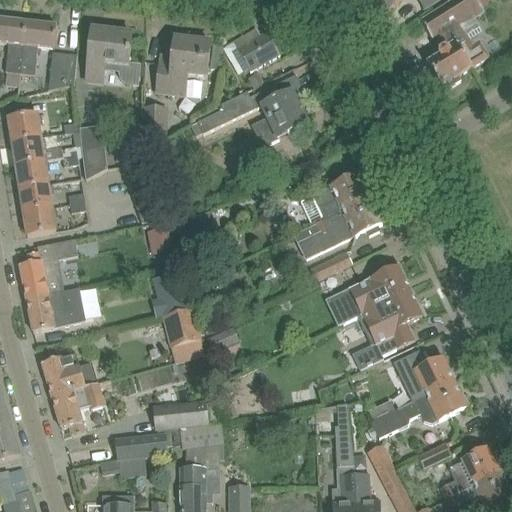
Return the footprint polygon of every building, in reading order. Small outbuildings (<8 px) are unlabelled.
[(369,0),(385,17),(400,4),(404,0),(369,0)] [(418,0),(425,10),(441,0),(418,0)] [(494,5),(490,0),(456,0),(421,23),(433,42),(438,38),(446,50),(441,53),(441,58),(427,66),(445,94),(462,83),(459,79),(490,59),(481,45),(488,40),(476,21),(484,15),(483,12),(494,5)] [(19,89),(21,77),(27,24),(0,20),(0,45),(10,46),(6,75),(8,75),(7,87),(19,89)] [(55,51),(55,47),(57,28),(27,24),(21,77),(35,78),(38,49),(55,51)] [(89,64),(87,84),(103,86),(105,73),(105,66),(119,67),(118,75),(120,82),(125,87),(139,88),(141,66),(130,65),(133,36),(93,32),(91,52),(89,64)] [(261,39),(256,32),(234,45),(251,75),(281,57),(268,35),(261,39)] [(207,81),(211,45),(176,41),(173,63),(161,62),(157,95),(187,99),(189,79),(207,81)] [(220,71),(223,47),(212,46),(210,70),(220,71)] [(75,89),(78,58),(54,55),(48,93),(67,89),(75,89)] [(262,107),(268,120),(252,128),(262,148),(271,144),(279,141),(290,135),(308,127),(298,105),(294,107),(291,101),(304,96),(305,96),(296,76),(295,76),(296,78),(278,87),(257,96),(251,99),(249,95),(223,107),(225,113),(199,125),(204,135),(205,137),(257,112),(256,110),(262,107)] [(146,111),(145,150),(158,142),(158,137),(167,137),(168,109),(146,108),(146,111)] [(13,145),(42,141),(38,117),(9,121),(13,145)] [(199,125),(191,129),(196,139),(204,135),(199,125)] [(80,131),(79,126),(65,128),(66,137),(80,135),(80,131)] [(81,135),(87,182),(108,171),(103,128),(80,131),(80,135),(81,135)] [(44,152),(42,141),(13,145),(17,168),(46,164),(63,160),(63,161),(78,159),(77,149),(62,152),(62,150),(44,152)] [(117,164),(135,162),(133,152),(116,155),(117,164)] [(64,170),(79,167),(78,159),(63,161),(64,170)] [(126,181),(149,173),(145,162),(122,170),(126,181)] [(21,191),(49,187),(46,164),(17,168),(21,191)] [(130,192),(153,185),(149,173),(126,181),(130,192)] [(332,189),(313,199),(323,222),(314,226),(315,228),(327,222),(327,221),(344,213),(344,214),(371,201),(359,176),(341,185),(332,189)] [(134,203),(157,196),(153,185),(130,192),(134,203)] [(24,215),(53,210),(49,187),(21,191),(24,215)] [(138,215),(160,207),(157,196),(134,203),(138,215)] [(70,207),(85,205),(84,197),(69,199),(70,207)] [(303,234),(297,237),(302,247),(299,249),(306,263),(327,253),(356,239),(365,235),(367,234),(370,238),(381,233),(378,228),(383,226),(371,201),(344,214),(344,213),(327,221),(327,222),(315,228),(313,229),(303,234)] [(72,216),(86,214),(85,205),(70,207),(72,216)] [(142,226),(164,218),(160,207),(138,215),(142,226)] [(28,239),(57,234),(53,210),(24,215),(28,239)] [(186,246),(219,235),(211,214),(178,225),(186,246)] [(172,229),(148,234),(153,258),(176,253),(172,229)] [(29,267),(21,269),(27,302),(63,295),(65,295),(59,262),(78,259),(75,242),(38,250),(39,255),(27,257),(29,267)] [(218,253),(209,257),(216,272),(231,265),(228,257),(222,260),(218,253)] [(347,254),(311,272),(316,283),(353,266),(347,254)] [(373,282),(343,296),(355,321),(358,320),(363,317),(411,294),(399,269),(394,272),(392,268),(381,273),(383,277),(373,282)] [(158,301),(152,303),(157,321),(162,320),(175,316),(191,312),(181,274),(165,279),(170,298),(158,301)] [(63,295),(27,302),(34,335),(43,334),(49,332),(87,324),(80,292),(66,294),(65,295),(63,295)] [(363,317),(358,320),(372,348),(377,346),(382,358),(414,342),(407,327),(423,319),(411,294),(363,317)] [(193,312),(162,320),(170,350),(171,350),(201,343),(193,312)] [(234,330),(208,341),(214,355),(239,344),(234,330)] [(206,355),(201,343),(171,350),(175,362),(206,355)] [(351,377),(382,367),(376,348),(345,357),(351,377)] [(420,353),(394,366),(413,405),(455,385),(443,360),(427,368),(420,353)] [(62,361),(43,366),(53,399),(98,386),(91,365),(80,368),(77,358),(77,356),(65,360),(62,361)] [(399,412),(372,425),(379,441),(408,427),(410,422),(421,416),(424,424),(432,426),(439,423),(440,423),(449,419),(467,410),(455,385),(413,405),(398,412),(399,412)] [(98,386),(53,399),(62,432),(70,429),(73,439),(87,435),(84,425),(80,412),(90,409),(91,412),(104,408),(98,386)] [(214,389),(206,391),(209,399),(216,396),(214,389)] [(0,434),(12,431),(4,404),(0,405),(0,434)] [(206,404),(154,411),(157,433),(157,435),(158,435),(172,433),(173,433),(222,427),(219,404),(206,406),(206,404)] [(233,407),(226,410),(230,421),(238,418),(233,407)] [(338,490),(332,491),(333,507),(333,511),(357,511),(356,477),(353,454),(348,407),(338,409),(338,415),(339,430),(336,430),(338,470),(338,490)] [(260,438),(280,436),(278,423),(259,425),(260,438)] [(222,427),(173,433),(175,445),(175,448),(183,447),(184,451),(188,451),(188,471),(181,471),(181,511),(207,511),(208,506),(208,505),(207,489),(207,471),(221,471),(221,463),(225,463),(225,446),(222,427)] [(0,464),(20,458),(12,431),(0,434),(0,464)] [(158,439),(118,444),(119,462),(124,461),(145,459),(167,457),(166,449),(173,448),(172,433),(158,435),(158,439)] [(424,471),(452,458),(445,445),(418,459),(424,471)] [(381,447),(368,453),(380,476),(389,493),(402,487),(381,447)] [(455,484),(441,491),(446,501),(456,496),(457,496),(466,492),(475,488),(502,475),(490,450),(463,463),(464,463),(449,471),(455,484)] [(126,479),(147,477),(145,459),(124,461),(126,479)] [(23,472),(10,475),(16,498),(30,494),(23,472)] [(511,500),(511,494),(502,475),(475,488),(466,492),(471,504),(481,499),(486,511),(488,511),(496,508),(498,511),(505,511),(511,509),(511,504),(511,501),(511,500)] [(370,476),(356,477),(357,511),(381,511),(381,505),(371,505),(370,476)] [(249,511),(250,489),(231,489),(230,511),(249,511)] [(456,496),(446,501),(451,511),(462,507),(461,506),(457,496),(456,496)] [(135,511),(136,500),(104,500),(104,506),(104,511),(135,511)]
